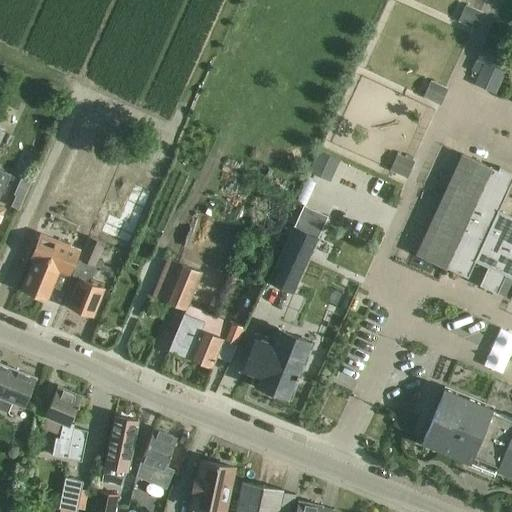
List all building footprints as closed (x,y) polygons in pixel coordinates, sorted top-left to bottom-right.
[(458,20),(475,27),(481,13),(465,5),(458,20)] [(486,43),(478,59),(485,62),(498,68),(506,52),(486,43)] [(485,62),(475,83),(494,93),(504,71),(498,68),(485,62)] [(423,95),(439,103),(446,89),(429,81),(423,95)] [(16,86),(0,120),(0,122),(18,130),(34,94),(16,86)] [(309,172),(329,182),(338,162),(318,152),(309,172)] [(463,154),(417,254),(467,277),(475,261),(487,266),(484,273),(486,274),(482,284),(496,290),(500,281),(502,282),(505,275),(511,277),(511,292),(510,297),(511,297),(511,215),(499,210),(511,180),(511,172),(499,166),(497,170),(463,154)] [(407,177),(414,162),(397,155),(391,169),(407,177)] [(0,217),(4,207),(0,205),(0,198),(2,193),(3,194),(11,174),(0,169),(0,217)] [(108,215),(101,232),(129,244),(151,192),(134,185),(119,220),(108,215)] [(293,227),(269,281),(293,292),(318,238),(293,227)] [(42,234),(31,259),(34,260),(22,288),(45,297),(57,270),(67,274),(78,249),(42,234)] [(78,278),(67,306),(92,316),(104,287),(90,281),(96,266),(95,266),(105,243),(89,237),(72,276),(78,278)] [(186,308),(201,272),(179,262),(164,299),(186,308)] [(169,348),(212,365),(224,338),(205,330),(208,323),(184,312),(169,348)] [(311,341),(277,328),(272,342),(255,336),(242,369),(258,375),(255,383),(289,396),(296,377),(299,378),(300,373),(298,373),(311,341)] [(24,407),(36,377),(0,362),(0,409),(7,412),(11,403),(24,407)] [(57,385),(45,413),(49,415),(46,423),(62,430),(60,438),(55,437),(52,451),(52,453),(80,459),(85,430),(72,426),(73,424),(70,423),(81,395),(57,385)] [(445,388),(422,442),(469,461),(468,464),(494,475),(497,468),(511,474),(511,418),(491,410),(492,407),(445,388)] [(114,416),(104,465),(102,475),(122,479),(127,471),(138,420),(114,416)] [(92,424),(89,445),(105,447),(108,426),(92,424)] [(173,471),(164,468),(177,437),(153,427),(141,459),(136,475),(166,488),(173,471)] [(223,511),(233,467),(202,460),(198,478),(194,477),(191,491),(195,492),(192,507),(194,507),(192,511),(223,511)] [(65,476),(58,508),(77,511),(83,480),(65,476)] [(291,511),(296,494),(284,492),(285,489),(242,480),(235,511),(291,511)] [(113,511),(116,497),(98,493),(94,511),(113,511)] [(322,505),(298,500),(295,511),(333,511),(334,509),(322,506),(322,505)]
